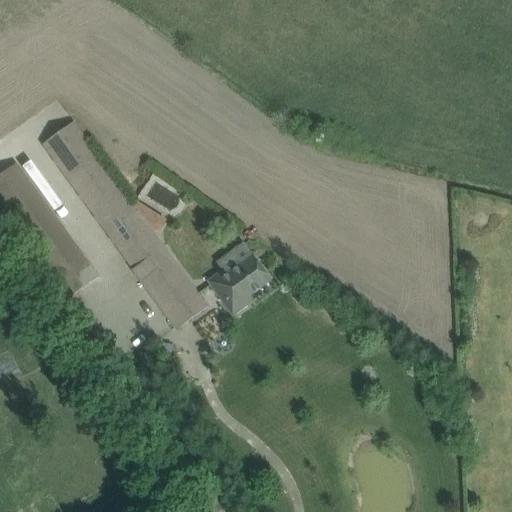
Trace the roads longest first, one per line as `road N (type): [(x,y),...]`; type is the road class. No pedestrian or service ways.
road 1 (unknown): [(294,511),(279,474),(195,358),(148,323),(23,154)]
road 2 (unclassified): [(215,511),(141,402)]
